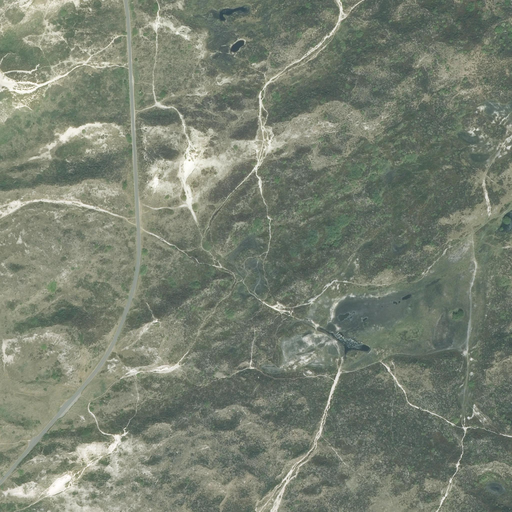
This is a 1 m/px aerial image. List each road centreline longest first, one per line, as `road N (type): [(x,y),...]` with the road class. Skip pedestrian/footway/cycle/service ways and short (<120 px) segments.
road 1 (unknown): [(216,264),(180,173),(190,143),(175,108),(159,105),(152,85),(153,0)]
road 2 (unknown): [(340,356),(318,437),(261,511)]
road 3 (unknown): [(216,264),(261,302),(330,333),(340,356)]
